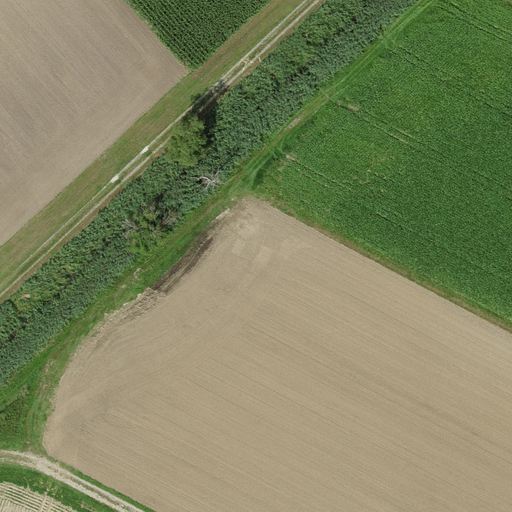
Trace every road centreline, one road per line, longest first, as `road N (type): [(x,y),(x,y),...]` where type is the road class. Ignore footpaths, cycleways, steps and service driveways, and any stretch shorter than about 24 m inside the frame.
road 1 (track): [(0,408),(436,0)]
road 2 (track): [(318,0),(0,301)]
road 3 (track): [(0,435),(142,511)]
